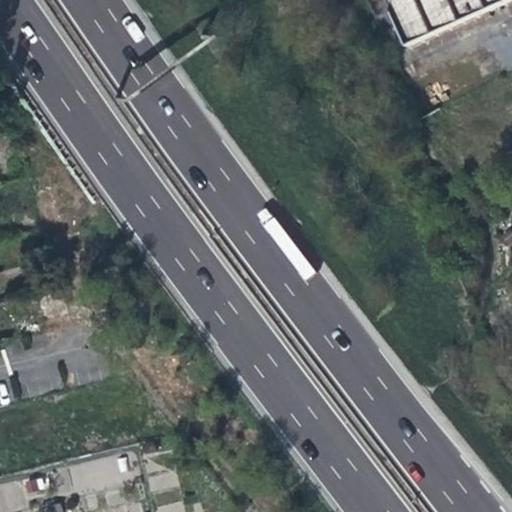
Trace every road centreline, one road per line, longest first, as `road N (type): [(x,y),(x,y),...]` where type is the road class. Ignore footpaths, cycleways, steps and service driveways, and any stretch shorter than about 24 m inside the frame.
road 1 (motorway): [(472,511),(92,0)]
road 2 (motorway): [(5,0),(377,511)]
